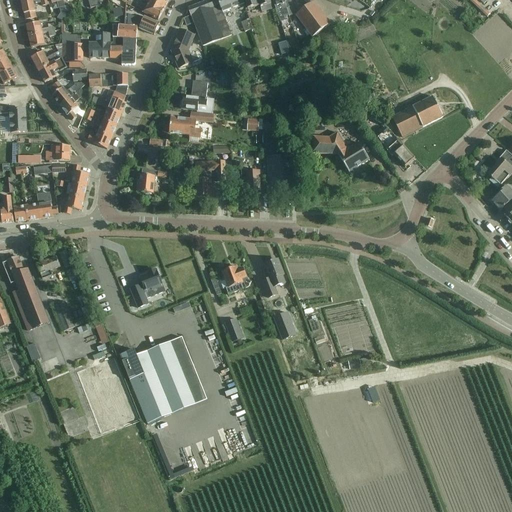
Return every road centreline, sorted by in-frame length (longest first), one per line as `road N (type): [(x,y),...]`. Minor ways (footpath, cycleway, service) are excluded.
road 1 (tertiary): [(401,237),(380,245),(325,232),(123,221),(108,211)]
road 2 (residential): [(106,179),(43,100),(13,42),(3,0)]
road 3 (track): [(511,367),(492,359),(316,392)]
road 4 (residential): [(106,179),(179,0)]
road 5 (tertiary): [(511,320),(427,268),(401,237)]
road 6 (track): [(394,378),(355,252)]
